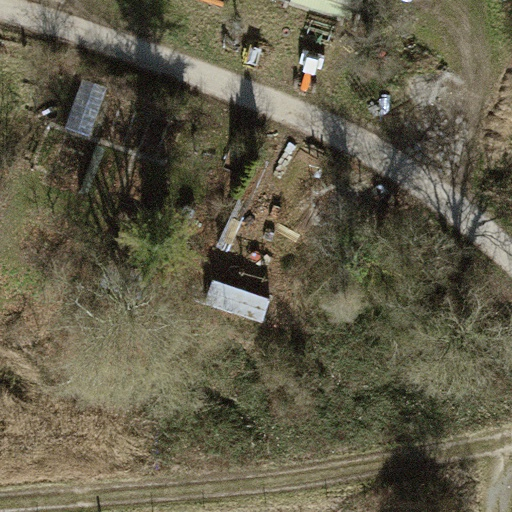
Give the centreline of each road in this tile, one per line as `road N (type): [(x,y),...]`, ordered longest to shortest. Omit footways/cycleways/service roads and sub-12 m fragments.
road 1 (track): [(0,16),(163,64),(457,204),(511,259)]
road 2 (track): [(7,511),(315,486),(511,446)]
